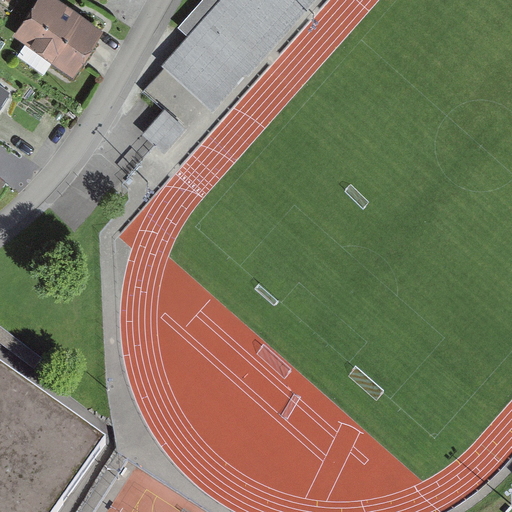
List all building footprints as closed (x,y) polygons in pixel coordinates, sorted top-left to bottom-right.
[(54,0),(38,0),(14,38),(74,77),(104,33),(54,0)] [(313,0),(221,0),(203,0),(178,28),(188,37),(162,67),(213,113),(313,0)] [(0,85),(0,109),(11,93),(0,85)] [(164,110),(142,136),(165,155),(187,130),(164,110)] [(0,175),(0,192),(8,182),(0,175)] [(0,374),(0,511),(56,511),(103,446),(0,374)]
